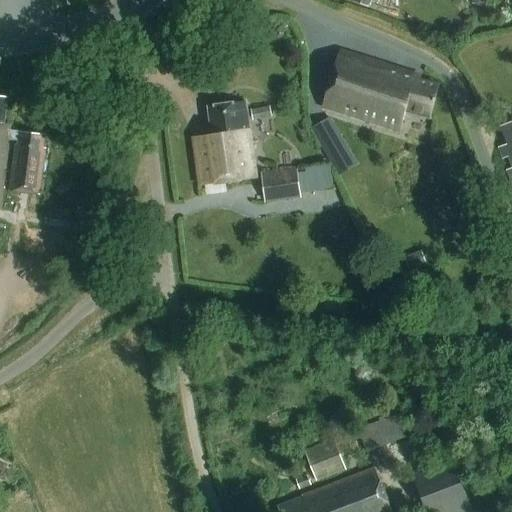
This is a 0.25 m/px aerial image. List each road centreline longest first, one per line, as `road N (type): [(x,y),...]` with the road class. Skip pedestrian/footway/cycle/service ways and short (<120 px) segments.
road 1 (residential): [(511,227),(447,75),(413,51),(289,0)]
road 2 (unclassified): [(167,273),(132,12)]
road 3 (unclassified): [(217,511),(187,399),(167,273)]
road 4 (residential): [(0,376),(89,303),(167,273)]
road 5 (tertiary): [(0,45),(47,43),(132,12)]
